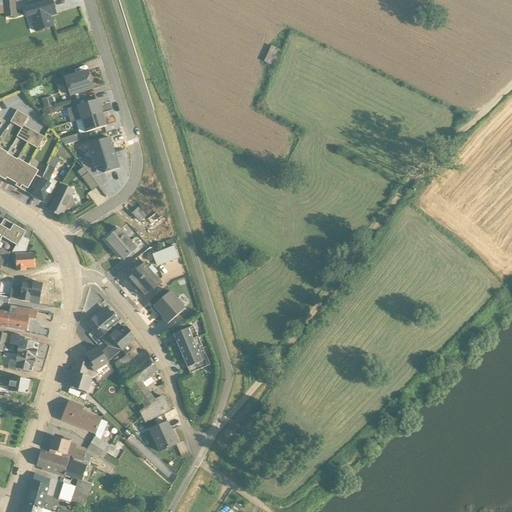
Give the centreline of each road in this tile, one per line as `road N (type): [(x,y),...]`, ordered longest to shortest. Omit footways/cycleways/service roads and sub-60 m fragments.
road 1 (track): [(511,86),(418,171),(273,367)]
road 2 (residential): [(54,239),(123,197),(136,174),(88,0)]
road 3 (tertiary): [(11,511),(54,376),(72,278)]
road 4 (residential): [(72,278),(97,279),(151,343),(198,460)]
